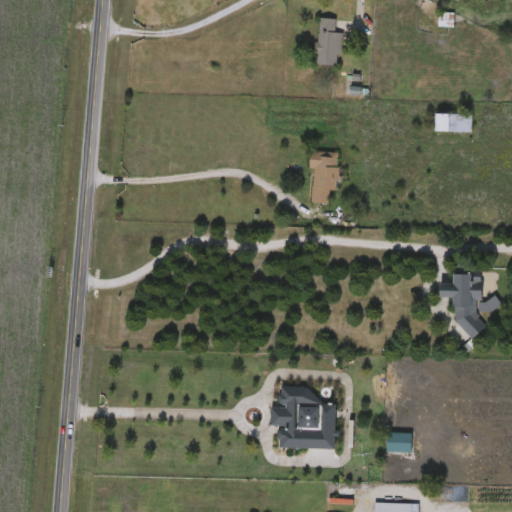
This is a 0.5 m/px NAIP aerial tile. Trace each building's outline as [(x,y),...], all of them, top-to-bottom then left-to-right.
[(454,27),(438,27),(438,13),(454,13),(454,27)] [(336,20),(334,32),(342,33),(338,67),(314,64),(319,18),(336,20)] [(434,114),(472,114),(472,132),(434,133),(434,114)] [(311,203),(314,170),(309,169),(311,151),(339,153),(336,192),(330,191),(329,205),(311,203)] [(455,298),(442,299),(442,285),(455,284),(455,268),(481,267),(482,301),(498,301),(498,310),(481,311),(481,337),(468,338),(467,326),(455,327),(455,298)] [(335,450),(278,449),(278,427),(271,426),(271,408),(278,408),(278,388),(321,389),(320,405),(336,405),(335,450)] [(413,433),(413,453),(388,453),(388,433),(413,433)]
